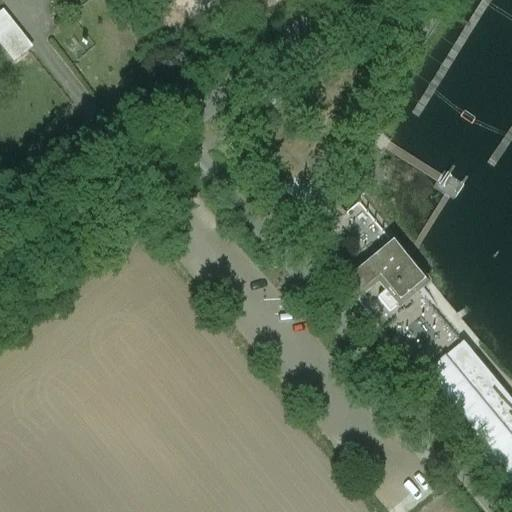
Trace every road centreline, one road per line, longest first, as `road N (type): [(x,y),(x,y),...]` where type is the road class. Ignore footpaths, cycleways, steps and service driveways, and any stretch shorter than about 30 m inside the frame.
road 1 (unclassified): [(488,511),(177,134)]
road 2 (unclassified): [(177,134),(344,0)]
road 3 (unclassified): [(107,190),(0,278)]
